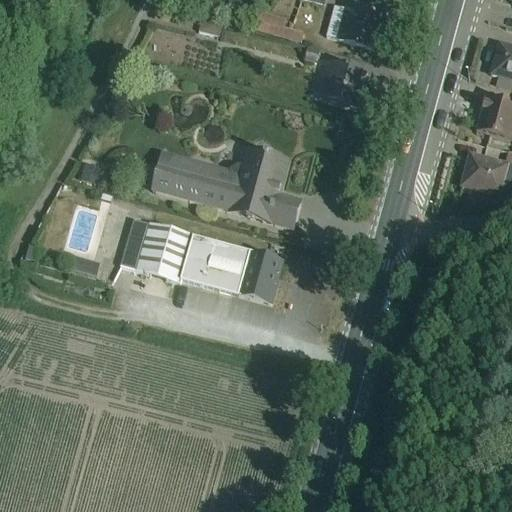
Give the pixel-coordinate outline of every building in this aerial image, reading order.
[(224,26),(247,32),(255,0),(230,0),(228,10),(202,3),(198,16),(224,23),(224,26)] [(327,0),(300,0),(300,2),(325,9),(327,0)] [(345,13),(334,10),(327,40),(337,43),(337,44),(375,54),(384,19),(346,9),(345,13)] [(301,47),(304,37),(284,32),(287,23),(260,16),(256,34),(301,47)] [(202,25),(199,35),(220,40),(223,27),(199,20),(198,24),(202,25)] [(511,52),(500,49),(496,64),(495,64),(491,79),(499,81),(511,84),(511,52)] [(320,53),(307,50),(304,65),(316,68),(320,53)] [(326,66),(322,81),(327,82),(321,102),(360,112),(360,111),(369,79),(369,78),(326,66)] [(511,84),(499,81),(496,91),(511,95),(511,84)] [(490,140),(487,150),(511,157),(511,153),(511,108),(486,102),(477,136),(490,140)] [(229,175),(162,157),(152,196),(293,234),(301,207),(279,201),(288,166),(244,154),(240,169),(239,169),(230,174),(229,175)] [(469,156),(464,172),(467,173),(471,174),(473,165),(478,167),(479,162),(480,159),(469,156)] [(511,157),(509,157),(505,169),(479,162),(478,167),(473,165),(471,174),(467,173),(462,191),(510,204),(511,195),(511,157)] [(92,188),(97,185),(99,175),(96,171),(91,169),(86,172),(83,181),(86,186),(92,188)] [(116,227),(130,228),(133,208),(119,206),(116,227)] [(238,299),(252,257),(194,241),(194,239),(150,228),(134,224),(121,270),(136,275),(136,277),(181,290),(182,284),(238,299)] [(29,249),(25,263),(36,266),(40,252),(29,249)] [(252,257),(238,299),(272,308),(283,265),(252,257)] [(75,260),(71,273),(97,281),(101,267),(75,260)]
